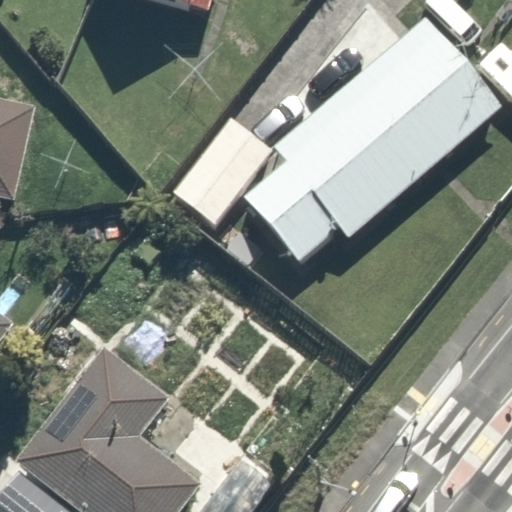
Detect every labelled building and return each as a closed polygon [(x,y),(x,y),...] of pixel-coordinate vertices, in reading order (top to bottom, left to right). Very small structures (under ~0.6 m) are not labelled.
[(150,0),(199,13),(202,0),(150,0)] [(241,201),(291,263),(333,230),(341,240),(498,115),(425,23),(268,149),(283,167),(241,201)] [(0,204),(5,206),(25,109),(0,104),(0,204)] [(272,155),(226,119),(169,193),(214,229),(272,155)] [(137,426),(165,392),(106,343),(9,460),(71,511),(176,511),(203,480),(137,426)]
